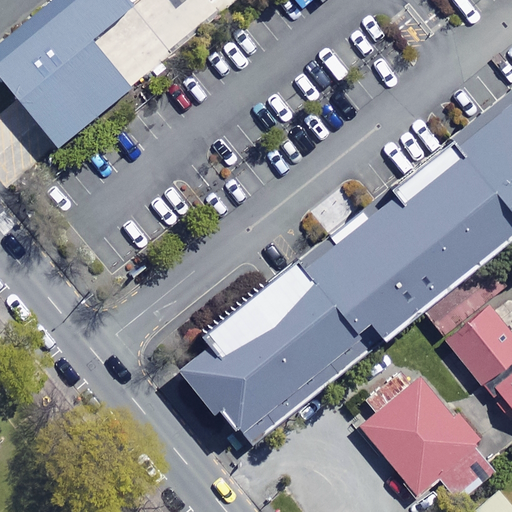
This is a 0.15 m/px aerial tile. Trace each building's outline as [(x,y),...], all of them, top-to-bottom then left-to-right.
[(132,7),(125,0),(48,0),(0,39),(0,80),(56,149),(131,89),(91,40),(132,7)] [(205,345),(174,370),(209,414),(219,406),(249,443),(511,235),(511,91),(267,287),(198,336),(205,345)] [(486,260),(423,310),(442,334),(505,284),(486,260)] [(511,335),(486,304),(442,340),(511,422),(511,335)] [(418,376),(409,384),(398,371),(363,400),(373,411),(356,426),(414,495),(437,476),(458,501),(494,471),(472,445),(480,439),(457,412),(452,416),(418,376)] [(511,511),(511,504),(498,487),(467,511),(511,511)]
